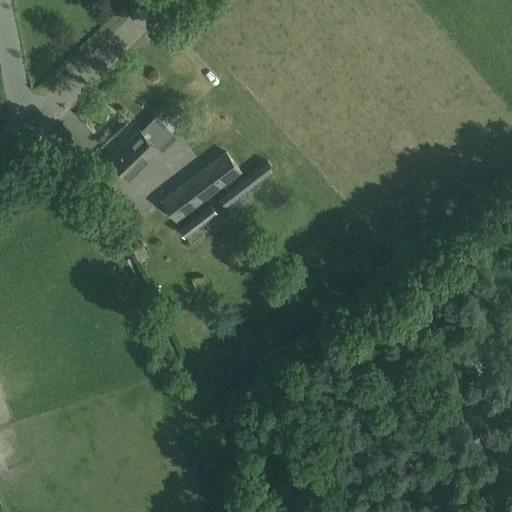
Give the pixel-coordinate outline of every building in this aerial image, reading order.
[(139,128),(110,156),(128,175),(157,147),(155,145),(167,134),(155,120),(143,132),(139,128)] [(239,169),(226,152),(162,199),(175,217),(191,204),(191,205),(239,169)] [(219,197),(224,204),(272,168),(267,161),(219,197)] [(112,212),(123,206),(112,188),(102,195),(112,212)] [(210,204),(178,228),(183,235),(215,210),(210,204)]
